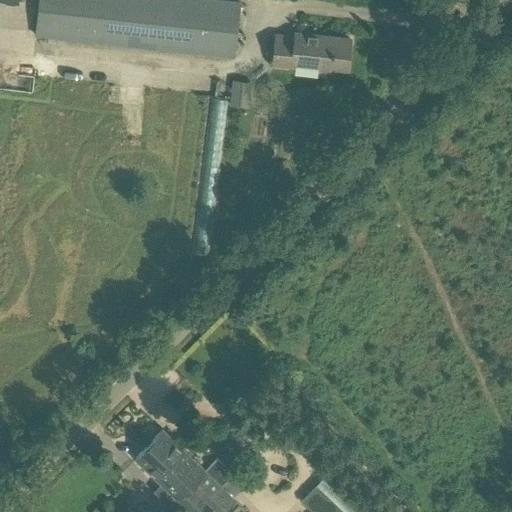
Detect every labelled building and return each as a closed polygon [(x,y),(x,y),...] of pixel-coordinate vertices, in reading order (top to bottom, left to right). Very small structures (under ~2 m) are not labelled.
[(234,0),(38,0),(34,36),(233,58),(240,1),(234,0)] [(276,34),(273,64),(293,66),(293,63),(320,66),(319,69),(329,70),(329,67),(347,69),(350,37),(296,31),(296,36),(276,34)] [(232,79),(229,104),(248,107),(251,82),(232,79)] [(90,107),(91,130),(105,130),(104,106),(90,107)] [(193,157),(198,113),(150,108),(147,136),(177,139),(176,156),(193,157)] [(50,112),(48,131),(66,134),(69,114),(50,112)] [(44,148),(42,169),(62,171),(65,150),(44,148)] [(162,429),(148,443),(191,485),(192,484),(207,499),(213,505),(220,511),(222,511),(235,499),(220,485),(232,473),(217,458),(205,470),(162,429)] [(148,443),(134,458),(161,483),(154,490),(170,506),(174,502),(184,511),(220,511),(213,505),(207,499),(192,484),(191,485),(148,443)] [(345,511),(318,485),(303,501),(315,511),(345,511)]
